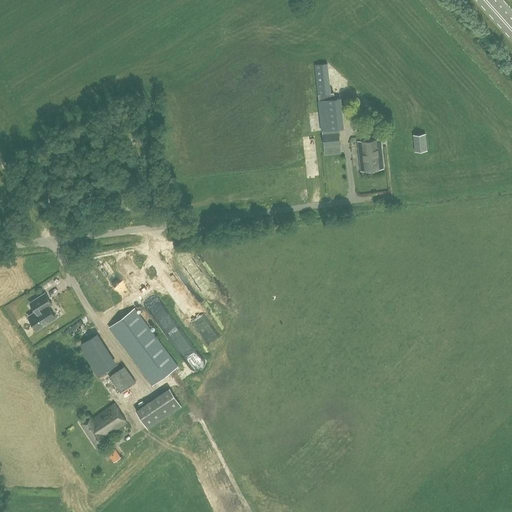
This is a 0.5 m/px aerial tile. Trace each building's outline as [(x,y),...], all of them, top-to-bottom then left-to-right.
[(315,65),(318,95),(330,93),(327,63),(315,65)] [(319,100),(322,130),(339,128),(335,99),(319,100)] [(339,132),(323,134),(324,146),(340,144),(339,132)] [(414,135),(415,151),(427,149),(426,133),(414,135)] [(361,170),(384,168),(381,138),(358,141),(361,170)] [(194,308),(197,306),(175,277),(168,282),(195,319),(199,315),(194,308)] [(52,304),(45,293),(31,303),(36,312),(29,316),(38,330),(56,318),(48,306),(52,304)] [(153,385),(178,366),(135,308),(110,327),(153,385)] [(103,332),(84,342),(102,375),(121,364),(103,332)] [(125,366),(109,377),(121,392),(136,382),(125,366)] [(85,395),(92,383),(81,376),(73,388),(85,395)] [(182,405),(170,388),(137,410),(148,428),(182,405)] [(107,437),(128,422),(115,403),(93,418),(91,416),(81,422),(97,446),(108,439),(107,437)] [(51,408),(44,414),(58,427),(64,421),(51,408)] [(114,462),(122,457),(114,446),(107,451),(114,462)]
